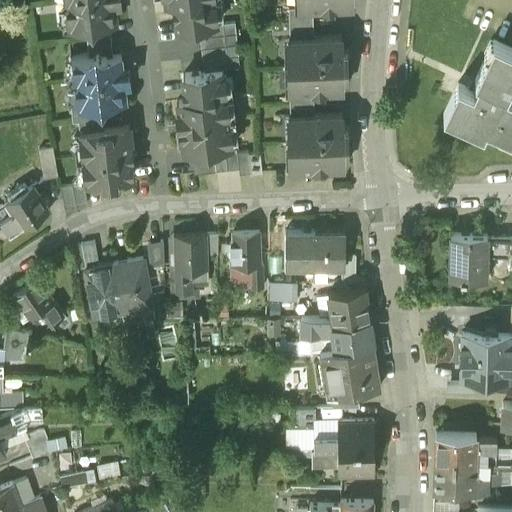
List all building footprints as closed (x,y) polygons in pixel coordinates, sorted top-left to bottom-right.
[(85,21),(109,18),(117,17),(115,1),(118,1),(117,0),(64,0),(67,24),(85,21)] [(215,0),(165,0),(165,2),(172,1),(173,15),(175,15),(176,25),(197,22),(218,20),(215,0)] [(289,21),(311,21),(311,5),(300,5),(300,4),(289,4),(289,21)] [(109,18),(85,21),(87,36),(110,33),(109,18)] [(233,18),(218,20),(197,22),(200,46),(236,42),(233,18)] [(290,37),(312,36),(311,21),(289,21),(290,37)] [(110,33),(87,36),(88,53),(106,51),(106,54),(113,54),(110,33)] [(291,68),(292,90),(313,90),(344,89),(343,74),(347,74),(347,63),(348,63),(348,51),(343,51),(342,35),(312,36),(290,37),(291,54),(288,54),(288,68),(291,68)] [(511,81),(511,49),(493,41),(475,79),(478,81),(473,91),(457,84),(443,115),(482,133),(485,127),(511,139),(511,96),(506,94),(511,81)] [(236,42),(200,46),(202,68),(222,66),(238,64),(236,42)] [(76,104),(94,102),(98,101),(102,105),(105,101),(127,98),(125,81),(128,81),(127,69),(123,69),(122,53),(113,54),(106,54),(106,51),(88,53),(71,55),(76,102),(76,104)] [(222,66),(202,68),(182,70),(183,79),(181,80),(182,95),(175,96),(176,108),(174,108),(175,123),(178,123),(181,151),(190,150),(214,147),(231,145),(222,66)] [(290,90),(290,102),(313,102),(313,90),(292,90),(290,90)] [(70,102),(72,119),(78,118),(96,116),(94,102),(76,104),(76,102),(70,102)] [(290,114),(291,114),(313,113),(313,102),(290,102),(290,114)] [(313,113),(291,114),(291,132),(289,132),(289,146),(292,146),(292,168),(345,167),(344,152),(348,152),(347,128),(344,129),(343,113),(313,113)] [(96,116),(78,118),(80,130),(104,127),(102,115),(96,116)] [(104,127),(80,130),(86,179),(103,177),(104,180),(124,177),(123,175),(132,174),(130,157),(133,157),(129,124),(104,127)] [(54,143),(42,145),(46,173),(58,171),(54,143)] [(214,147),(216,170),(239,167),(237,151),(236,145),(231,145),(214,147)] [(214,147),(190,150),(192,173),(216,170),(214,147)] [(249,151),(251,172),(251,175),(263,173),(260,149),(249,151)] [(237,151),(239,167),(239,173),(251,172),(249,151),(249,150),(237,151)] [(24,181),(8,192),(11,196),(7,199),(24,225),(49,209),(31,183),(28,186),(24,181)] [(83,181),(61,185),(65,205),(87,202),(83,181)] [(233,278),(235,279),(250,278),(250,286),(261,285),(261,262),(257,262),(257,231),(232,231),(232,242),(228,242),(228,249),(229,274),(230,276),(231,277),(233,278)] [(175,233),(176,268),(185,268),(205,268),(205,232),(175,233)] [(314,232),(286,232),(285,264),(314,264),(314,232)] [(314,232),(314,264),(342,264),(342,232),(314,232)] [(509,257),(509,239),(486,238),(486,235),(449,234),(449,279),(485,280),(486,257),(509,257)] [(163,263),(162,239),(148,241),(152,265),(163,263)] [(96,241),(81,244),(86,267),(101,264),(96,241)] [(144,256),(112,262),(122,309),(139,306),(142,320),(156,317),(144,256)] [(112,262),(101,264),(86,267),(96,314),(122,309),(112,262)] [(186,277),(185,268),(176,268),(176,291),(191,291),(191,276),(186,277)] [(39,276),(13,293),(29,317),(44,308),(55,300),(39,276)] [(272,294),(285,295),(286,282),(273,281),(272,294)] [(365,288),(327,291),(331,317),(332,323),(370,317),(365,288)] [(55,300),(44,308),(53,322),(65,315),(55,300)] [(139,306),(122,309),(124,323),(142,320),(139,306)] [(332,323),(331,317),(302,316),(301,334),(318,335),(318,333),(331,333),(330,323),(332,323)] [(370,317),(332,323),(330,323),(331,333),(334,348),(373,341),(370,317)] [(511,332),(461,331),(460,379),(477,380),(480,384),(492,384),(496,380),(511,380),(511,375),(511,332)] [(373,341),(334,348),(323,349),(330,394),(355,390),(380,386),(373,341)] [(137,346),(128,348),(132,371),(141,369),(137,346)] [(132,371),(128,348),(120,349),(124,372),(132,371)] [(17,363),(2,363),(2,383),(18,383),(17,363)] [(355,407),(355,390),(330,394),(332,407),(355,407)] [(511,403),(502,403),(501,427),(511,427),(511,403)] [(314,407),(289,407),(289,428),(313,428),(314,407)] [(0,415),(0,433),(22,425),(16,410),(0,415)] [(373,419),(337,419),(338,443),(338,447),(373,447),(373,419)] [(474,463),(475,453),(475,434),(435,433),(434,461),(474,463)] [(314,447),(338,447),(338,443),(329,443),(329,436),(313,437),(313,441),(306,441),(306,448),(314,447)] [(46,439),(28,446),(32,456),(50,449),(46,439)] [(338,452),(338,447),(314,447),(314,458),(329,458),(329,452),(338,452)] [(338,447),(338,452),(338,475),(373,475),(373,447),(338,447)] [(474,463),(510,463),(511,448),(488,447),(488,453),(475,453),(474,463)] [(474,471),(474,463),(434,461),(433,489),(473,491),(474,471)] [(511,463),(510,463),(474,463),(474,471),(486,471),(486,478),(511,478),(511,463)] [(0,509),(20,502),(12,481),(0,486),(0,509)] [(47,511),(40,493),(20,502),(0,509),(0,511),(47,511)] [(111,497),(75,511),(111,511),(116,510),(111,497)] [(309,501),(308,511),(372,511),(372,499),(340,498),(340,502),(309,501)]
